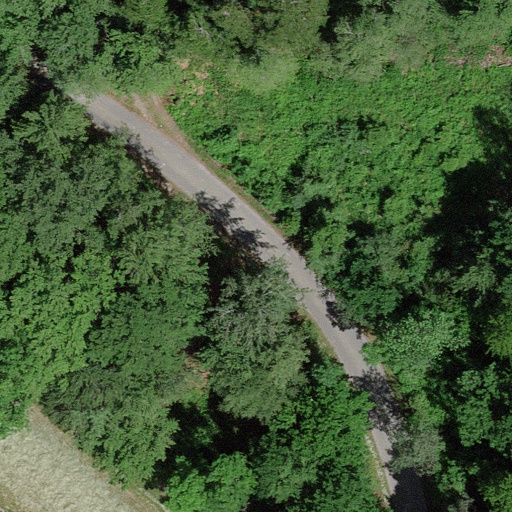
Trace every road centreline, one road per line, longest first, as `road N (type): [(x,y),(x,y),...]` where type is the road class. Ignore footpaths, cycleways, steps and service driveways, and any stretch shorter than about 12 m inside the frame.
road 1 (unclassified): [(407,511),(355,358),(319,308),(197,185),(0,38)]
road 2 (track): [(0,347),(177,511)]
